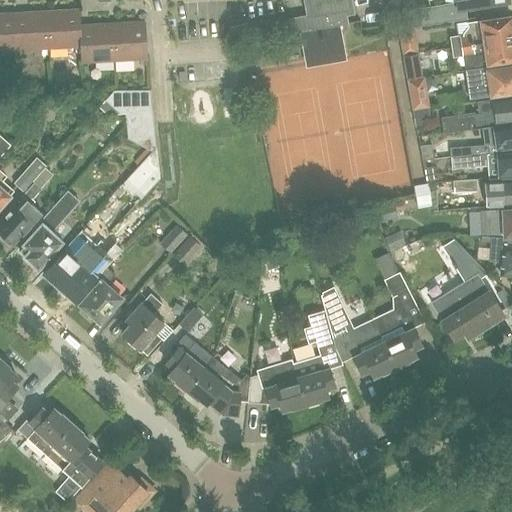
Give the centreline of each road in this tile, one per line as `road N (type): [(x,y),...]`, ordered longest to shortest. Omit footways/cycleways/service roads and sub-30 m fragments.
road 1 (residential): [(229,490),(511,366)]
road 2 (residential): [(0,289),(229,490)]
